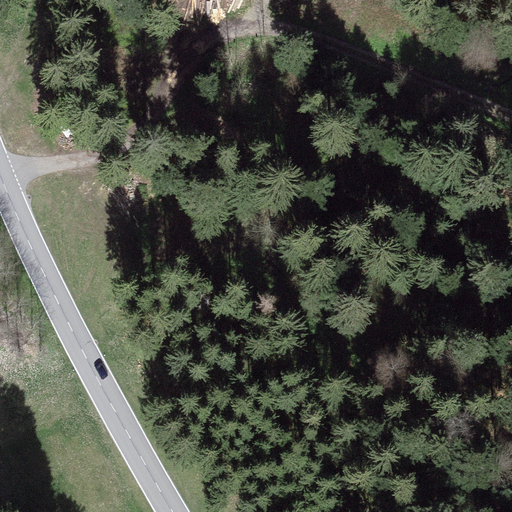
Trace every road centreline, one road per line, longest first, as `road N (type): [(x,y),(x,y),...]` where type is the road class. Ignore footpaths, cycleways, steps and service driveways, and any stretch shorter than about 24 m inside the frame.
road 1 (track): [(511,114),(300,33),(234,27),(196,47),(120,147),(0,175)]
road 2 (tertiary): [(0,175),(75,337),(173,511)]
road 3 (track): [(54,164),(23,99),(33,0)]
